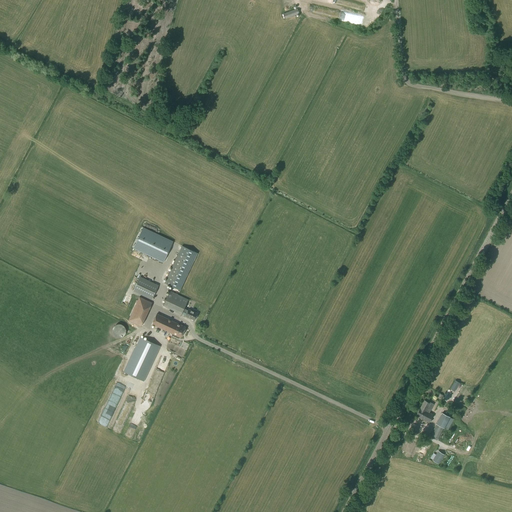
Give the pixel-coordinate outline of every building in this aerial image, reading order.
[(297,9),(283,14),(285,19),(299,14),(297,9)] [(162,261),(172,241),(142,227),(132,248),(162,261)] [(164,283),(180,291),(194,261),(198,253),(181,246),(178,253),(164,283)] [(134,290),(139,293),(152,299),(158,285),(140,277),(134,290)] [(182,315),(185,316),(194,321),(198,313),(188,309),(188,310),(184,309),(188,300),(170,291),(163,306),(182,315)] [(139,297),(138,300),(128,321),(141,327),(152,303),(139,297)] [(157,313),(152,325),(181,338),(186,327),(157,313)] [(122,325),(121,325),(121,324),(120,324),(119,324),(118,324),(117,325),(116,325),(115,325),(115,326),(114,326),(114,327),(113,327),(113,328),(113,329),(112,330),(112,331),(112,332),(112,333),(113,333),(113,334),(113,335),(114,335),(114,336),(115,337),(116,337),(116,338),(117,338),(118,338),(119,338),(120,338),(121,338),(122,338),(122,337),(123,337),(124,336),(125,335),(125,334),(126,333),(126,332),(126,331),(126,330),(126,329),(125,329),(125,328),(125,327),(124,327),(124,326),(123,326),(123,325),(122,325)] [(160,346),(140,337),(124,372),(143,381),(160,346)] [(454,391),(459,383),(455,380),(451,389),(454,391)] [(150,396),(153,386),(146,384),(143,395),(150,396)] [(114,402),(117,395),(110,392),(107,399),(114,402)] [(416,416),(429,423),(433,414),(428,412),(430,409),(431,409),(433,405),(430,403),(430,404),(424,401),(421,407),(416,416)] [(104,423),(110,413),(104,410),(99,420),(104,423)] [(437,424),(444,428),(450,417),(442,413),(437,424)] [(430,437),(437,440),(444,428),(437,424),(430,437)] [(436,455),(432,460),(438,464),(444,455),(439,452),(437,455),(436,455)]
